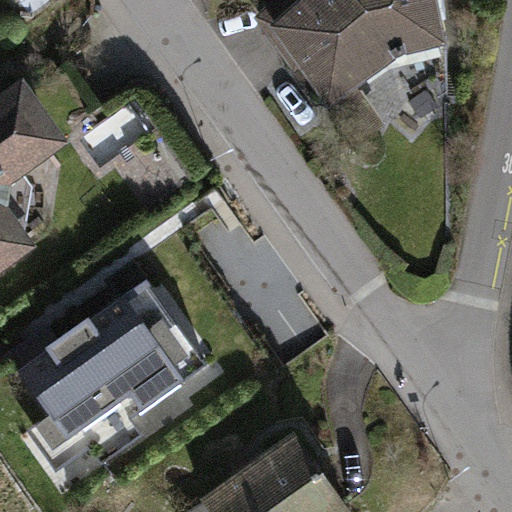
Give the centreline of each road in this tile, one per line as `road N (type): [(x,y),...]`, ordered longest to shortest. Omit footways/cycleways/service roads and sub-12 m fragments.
road 1 (residential): [(452,402),(359,305),(146,0)]
road 2 (residential): [(511,147),(452,402)]
